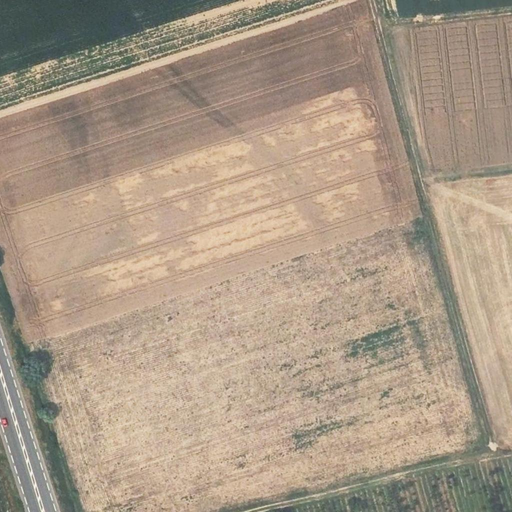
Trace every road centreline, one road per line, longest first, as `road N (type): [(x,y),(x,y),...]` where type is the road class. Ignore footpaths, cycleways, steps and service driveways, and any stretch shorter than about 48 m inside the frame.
road 1 (track): [(372,0),(492,453)]
road 2 (track): [(511,450),(248,511)]
road 3 (primary): [(42,511),(0,370)]
